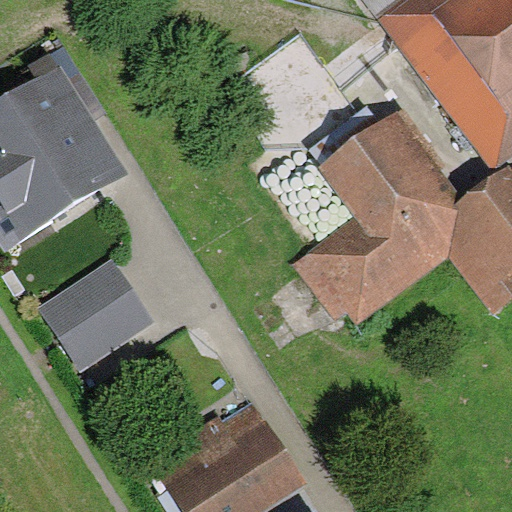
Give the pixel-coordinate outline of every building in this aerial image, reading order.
[(511,0),(367,0),(484,165),(511,145),(511,0)] [(121,185),(61,78),(0,111),(0,222),(1,225),(12,219),(23,239),(121,185)] [(511,178),(508,172),(460,206),(398,119),(325,171),(358,217),(298,259),(342,320),(444,248),(485,305),(511,286),(511,178)] [(147,326),(109,266),(36,312),(74,372),(147,326)] [(253,511),(295,486),(249,413),(154,474),(178,511),(253,511)]
